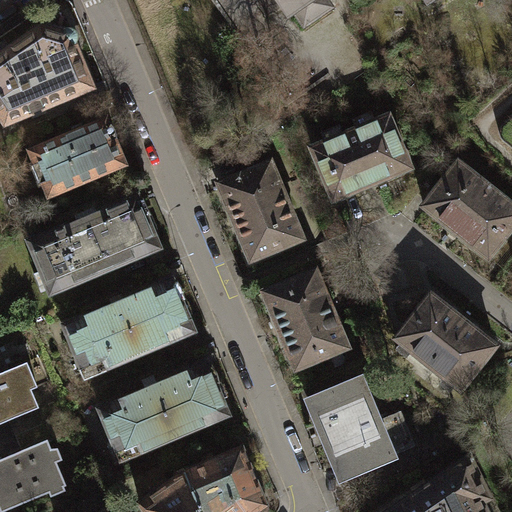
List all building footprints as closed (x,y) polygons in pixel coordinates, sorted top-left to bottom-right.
[(276,0),(289,17),(293,14),(304,28),(332,8),(327,0),(276,0)] [(0,116),(5,123),(92,87),(79,59),(73,44),(76,41),(76,36),(74,31),(70,30),(65,31),(62,34),(40,26),(0,53),(0,116)] [(312,147),(334,199),(410,168),(388,116),(312,147)] [(30,149),(48,194),(124,164),(106,119),(30,149)] [(423,205),(488,257),(511,227),(511,204),(458,161),(423,205)] [(219,184),(251,260),(302,239),(270,162),(219,184)] [(29,240),(50,291),(158,247),(145,216),(150,214),(141,194),(29,240)] [(264,292),(296,368),(347,347),(314,271),(264,292)] [(64,324),(86,376),(193,329),(179,298),(184,296),(175,276),(64,324)] [(431,293),(396,337),(460,389),(496,346),(431,293)] [(26,360),(0,371),(0,423),(9,419),(38,407),(37,404),(30,389),(38,386),(26,360)] [(99,408),(121,459),(227,413),(214,382),(219,380),(210,360),(99,408)] [(308,400),(340,475),(363,466),(366,473),(371,469),(375,467),(375,462),(391,455),(390,451),(409,442),(398,416),(380,424),(359,379),(308,400)] [(38,407),(9,419),(16,435),(50,420),(42,401),(37,404),(38,407)] [(50,420),(16,435),(21,449),(47,438),(49,442),(58,438),(50,420)] [(21,449),(0,457),(0,506),(1,510),(65,483),(56,462),(62,459),(57,447),(52,449),(49,442),(47,438),(21,449)] [(201,466),(186,472),(199,507),(198,510),(199,511),(251,511),(266,502),(242,445),(201,463),(201,466)] [(386,511),(486,511),(481,498),(486,495),(469,457),(386,511)] [(363,466),(340,475),(348,494),(374,475),(371,469),(366,473),(363,466)] [(177,474),(139,501),(146,511),(199,511),(198,510),(199,507),(186,472),(177,474)]
